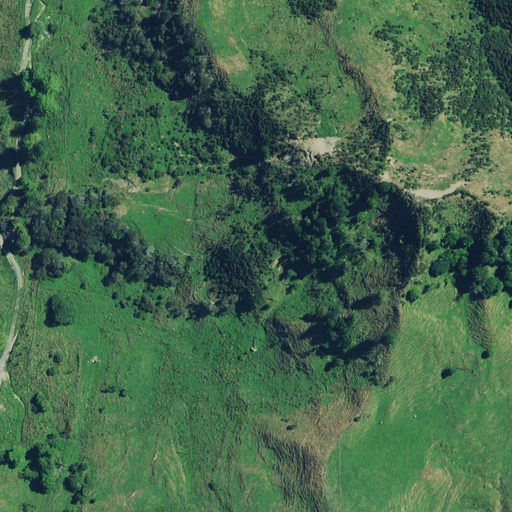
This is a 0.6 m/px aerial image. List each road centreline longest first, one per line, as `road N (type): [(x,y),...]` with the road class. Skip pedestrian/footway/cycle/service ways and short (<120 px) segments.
road 1 (unclassified): [(29,0),(21,27),(26,85),(12,149),(19,169),(0,207)]
road 2 (unclassified): [(0,244),(13,289),(0,395)]
